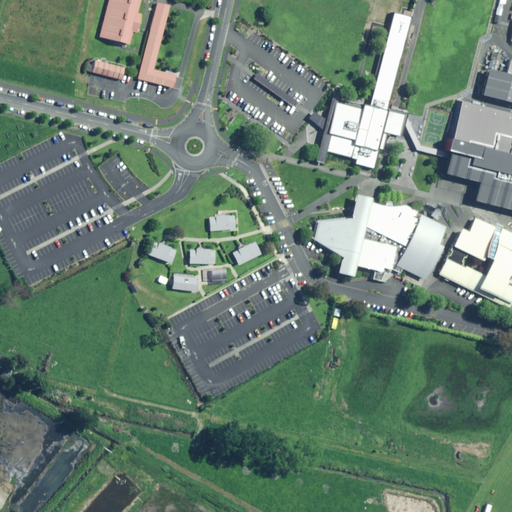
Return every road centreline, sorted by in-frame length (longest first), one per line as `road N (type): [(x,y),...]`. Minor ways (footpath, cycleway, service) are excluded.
road 1 (track): [(0,354),(44,380),(478,478)]
road 2 (track): [(201,415),(191,473),(131,441),(67,511)]
road 3 (track): [(104,392),(147,209)]
road 4 (unclassified): [(0,97),(180,141)]
road 5 (unclassified): [(228,0),(196,132)]
